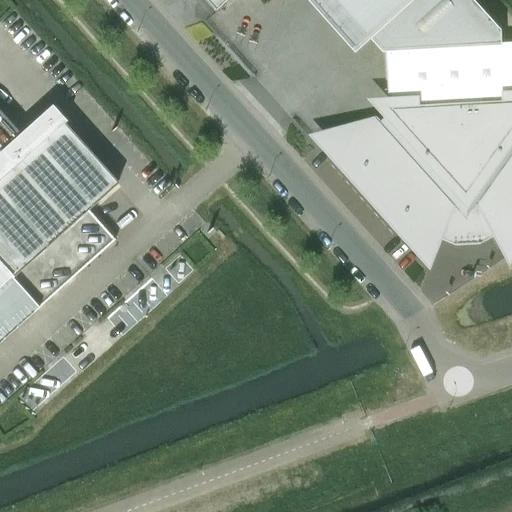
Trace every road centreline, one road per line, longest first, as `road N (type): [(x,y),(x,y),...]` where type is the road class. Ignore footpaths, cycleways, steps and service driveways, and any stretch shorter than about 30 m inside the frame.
road 1 (unclassified): [(459,389),(358,253),(131,0)]
road 2 (unknown): [(0,88),(48,113),(153,235)]
road 3 (unknown): [(0,375),(153,235)]
road 4 (unknown): [(153,235),(260,144)]
